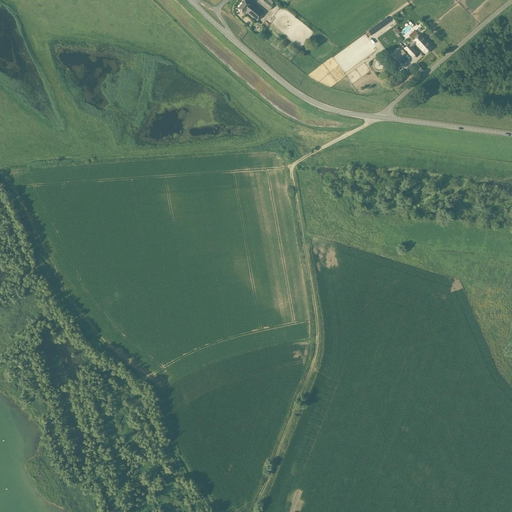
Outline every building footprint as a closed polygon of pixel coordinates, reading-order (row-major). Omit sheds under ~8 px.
[(248,0),(244,0),(238,8),(243,12),(244,11),(247,13),(257,21),(264,13),(248,0)] [(273,4),(272,3),(274,0),(258,0),(269,9),(273,4)] [(388,17),(369,29),(373,35),(375,33),(377,35),(390,26),(388,24),(392,22),(388,17)] [(415,49),(412,46),(416,43),(421,49),(422,48),(427,53),(432,48),(428,43),(420,34),(413,40),(414,41),(410,44),(409,43),(404,48),(409,54),(415,49)] [(407,54),(402,49),(393,58),(397,63),(407,54)]
